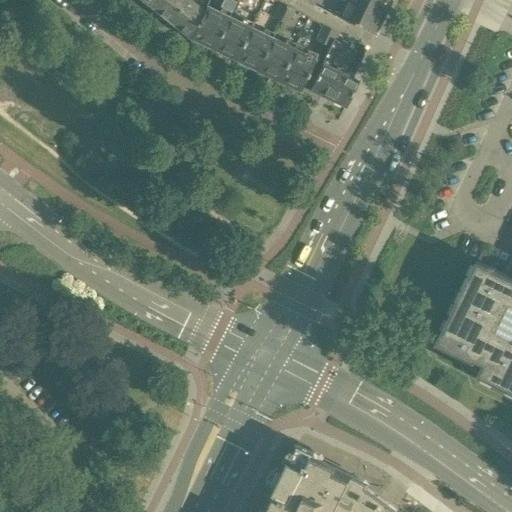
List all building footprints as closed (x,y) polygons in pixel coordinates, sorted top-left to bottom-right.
[(153,0),(148,6),(168,22),(185,0),(153,0)] [(190,39),(203,11),(189,0),(185,0),(168,22),(190,39)] [(190,39),(212,50),(228,18),(236,2),(230,0),(223,0),(220,7),(221,7),(218,13),(206,6),(203,11),(190,39)] [(304,0),(304,1),(337,16),(337,17),(359,28),(372,34),(389,0),(388,0),(304,0)] [(280,21),(287,7),(280,3),(273,18),(280,21)] [(294,10),(287,7),(280,21),(287,25),(294,10)] [(228,18),(212,50),(233,60),(249,27),(249,28),(252,23),(242,19),(240,23),(228,18)] [(323,44),(330,29),(323,26),(316,40),(323,44)] [(249,27),(233,60),(255,71),(271,38),(274,34),(263,29),(261,33),(249,28),(249,27)] [(332,40),(333,40),(337,33),(330,29),(323,44),(329,46),(332,40)] [(271,38),(255,71),(277,81),(293,49),(296,44),(286,39),(283,44),(271,38)] [(362,55),(333,40),(332,40),(329,46),(308,90),(345,108),(357,81),(351,78),(362,55)] [(293,49),(277,81),(299,92),(317,55),(296,44),(293,49)] [(478,261),(471,277),(480,282),(468,307),(458,302),(444,332),(454,336),(447,350),(476,364),(477,361),(485,365),(479,376),(495,384),(499,374),(511,380),(511,289),(509,288),(511,282),(511,278),(499,272),(490,267),(491,266),(486,264),(486,265),(478,261)] [(396,511),(398,510),(396,508),(394,511),(384,511),(378,509),(383,499),(367,487),(366,488),(352,481),(354,475),(297,447),(294,452),(295,452),(290,462),(285,460),(276,478),(292,486),(287,495),(282,492),(273,495),(264,511),(396,511)]
